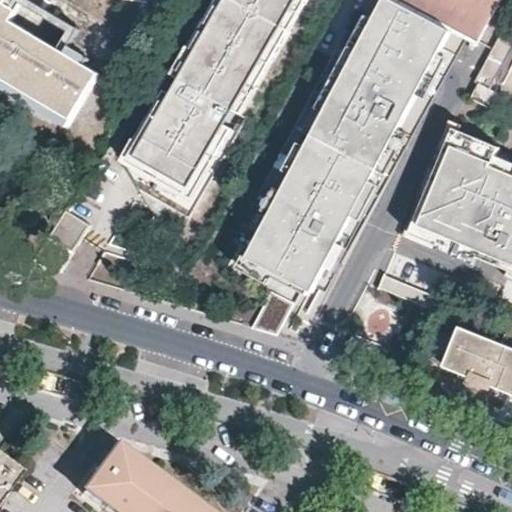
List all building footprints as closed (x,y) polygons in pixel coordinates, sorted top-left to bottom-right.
[(239,116),(305,0),(216,0),(124,162),(141,172),(134,183),(186,211),(232,130),(225,126),(233,112),(239,116)] [(385,0),(247,254),(312,288),(353,213),(362,217),(381,183),(372,178),(453,30),(397,0),(385,0)] [(397,0),(453,30),(477,43),(500,0),(397,0)] [(0,85),(69,128),(101,74),(84,64),(68,54),(64,60),(32,40),(35,34),(13,21),(0,12),(0,85)] [(68,54),(35,34),(32,40),(64,60),(68,54)] [(71,47),(68,54),(84,64),(88,57),(71,47)] [(511,81),(511,56),(499,80),(510,86),(511,81)] [(495,111),(496,111),(504,97),(502,96),(479,84),(471,98),(495,111)] [(511,269),(511,161),(498,155),(501,146),(456,128),(412,231),(438,242),(436,247),(474,263),(478,255),(511,269)] [(64,209),(32,264),(61,272),(90,225),(64,209)] [(384,273),(379,284),(437,309),(443,298),(384,273)] [(511,320),(502,343),(462,326),(444,366),(511,396),(511,320)] [(353,359),(380,371),(389,351),(358,337),(353,347),(357,349),(353,359)] [(45,390),(79,400),(80,396),(84,397),(86,387),(83,386),(84,382),(50,372),(49,376),(45,375),(42,385),(46,386),(45,390)] [(403,390),(383,382),(380,390),(400,398),(403,390)] [(207,511),(119,445),(83,493),(101,506),(108,511),(207,511)] [(410,490),(406,488),(407,485),(375,472),(373,477),(370,475),(366,485),(370,486),(368,490),(401,503),(403,498),(407,499),(410,490)] [(0,476),(0,496),(10,483),(0,476)] [(485,492),(464,484),(461,492),(482,499),(485,492)]
